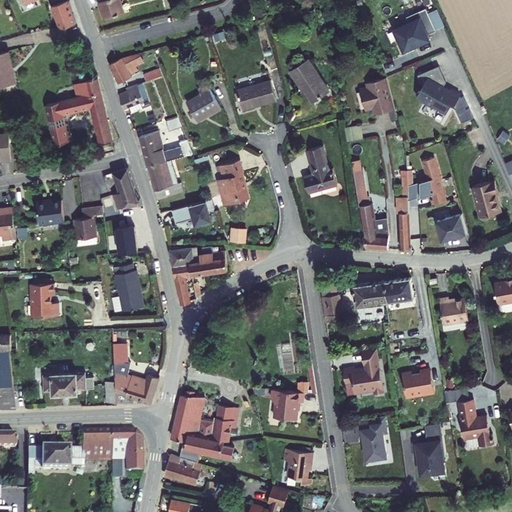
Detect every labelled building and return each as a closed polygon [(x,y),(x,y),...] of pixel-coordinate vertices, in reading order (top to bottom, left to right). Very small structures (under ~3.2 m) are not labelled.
[(68,0),(64,0),(53,4),(56,14),(58,14),(61,24),(76,21),(68,0)] [(99,0),(106,19),(125,13),(121,1),(123,0),(99,0)] [(424,33),(433,29),(424,6),(404,15),(406,21),(391,27),(396,38),(394,39),(399,52),(413,46),(411,43),(416,40),(417,42),(426,38),(424,33)] [(8,48),(3,49),(9,72),(14,71),(8,48)] [(3,49),(0,49),(0,83),(16,80),(14,71),(9,72),(3,49)] [(118,80),(121,82),(129,78),(127,75),(130,74),(125,64),(134,60),(132,52),(124,54),(120,56),(108,61),(109,64),(118,80)] [(302,84),(311,98),(326,88),(306,57),(288,69),(299,85),(302,84)] [(444,80),(437,63),(416,73),(420,84),(414,94),(421,98),(420,99),(431,106),(432,104),(444,111),(450,101),(452,102),(458,93),(441,85),(444,80)] [(147,79),(163,73),(160,66),(145,72),(147,79)] [(394,107),(385,75),(366,80),(368,85),(360,88),(365,107),(373,105),(374,109),(382,107),(383,110),(389,108),(394,107)] [(78,95),(46,102),(51,124),(56,141),(70,137),(64,111),(91,105),(92,111),(104,107),(97,77),(74,82),(78,95)] [(235,87),(242,106),(275,96),(269,77),(235,87)] [(143,80),(139,81),(145,97),(148,96),(143,80)] [(118,92),(124,106),(130,104),(132,108),(142,105),(141,102),(140,99),(145,97),(139,81),(125,86),(125,89),(118,92)] [(185,99),(196,119),(220,106),(209,87),(185,99)] [(142,105),(143,109),(149,107),(146,100),(141,102),(142,105)] [(104,107),(92,111),(94,119),(106,116),(104,107)] [(163,121),(167,131),(181,126),(177,115),(163,121)] [(106,116),(94,119),(100,140),(112,139),(106,116)] [(344,126),(347,140),(361,138),(359,124),(344,126)] [(139,134),(148,163),(170,157),(191,151),(185,138),(177,141),(179,145),(162,150),(161,145),(164,145),(158,128),(139,134)] [(8,129),(0,130),(0,152),(10,152),(8,129)] [(305,173),(309,189),(337,180),(333,165),(329,166),(321,142),(308,146),(316,170),(305,173)] [(433,152),(422,156),(427,174),(415,178),(416,195),(432,191),(435,201),(447,197),(433,152)] [(148,163),(159,196),(175,191),(184,188),(182,180),(178,181),(170,157),(148,163)] [(216,178),(225,203),(246,196),(239,172),(241,171),(237,157),(217,163),(221,177),(216,178)] [(128,166),(113,172),(120,192),(113,194),(117,209),(136,204),(138,201),(137,199),(133,184),(128,166)] [(362,168),(352,170),(357,195),(368,193),(364,175),(363,175),(362,168)] [(469,184),(478,214),(499,208),(493,189),(496,188),(493,177),(469,184)] [(415,178),(408,180),(409,197),(416,195),(415,178)] [(401,210),(403,248),(411,249),(408,191),(408,180),(403,180),(403,191),(398,192),(398,210),(401,210)] [(357,195),(359,203),(361,202),(370,201),(368,193),(357,195)] [(177,206),(170,208),(174,221),(192,216),(194,222),(209,218),(204,199),(177,206)] [(46,201),(35,202),(38,227),(63,223),(60,202),(52,203),(46,204),(46,201)] [(361,202),(368,246),(389,247),(390,234),(388,216),(375,218),(372,201),(361,202)] [(101,204),(83,206),(84,216),(91,215),(91,213),(102,212),(101,204)] [(81,216),(70,217),(72,237),(93,235),(91,215),(84,216),(83,206),(80,206),(81,216)] [(0,234),(1,234),(1,239),(15,237),(11,207),(0,208),(0,234)] [(462,211),(437,218),(443,238),(460,233),(461,235),(469,233),(462,211)] [(222,226),(227,237),(234,234),(229,223),(222,226)] [(167,245),(173,263),(190,260),(197,259),(197,254),(196,245),(175,246),(174,244),(167,245)] [(202,258),(197,259),(190,260),(192,271),(222,267),(227,265),(224,246),(213,246),(213,244),(203,244),(203,247),(201,247),(201,253),(202,258)] [(187,301),(190,299),(189,293),(184,273),(192,271),(190,260),(173,263),(182,302),(187,301)] [(121,270),(115,271),(122,308),(143,304),(136,267),(133,268),(132,261),(120,263),(121,270)] [(511,272),(511,273),(511,276),(511,277),(507,277),(505,276),(493,278),(496,299),(509,297),(509,299),(511,298),(511,272)] [(411,274),(383,278),(386,298),(394,297),(414,294),(411,274)] [(36,312),(62,311),(62,298),(55,298),(55,290),(58,290),(58,278),(35,279),(36,312)] [(383,278),(353,283),(357,304),(386,298),(383,278)] [(337,282),(320,285),(325,320),(342,317),(341,310),(343,310),(340,292),(339,292),(337,282)] [(447,292),(438,293),(442,320),(467,316),(464,293),(448,296),(447,292)] [(0,330),(0,385),(2,407),(17,406),(11,347),(13,347),(12,331),(0,330)] [(362,347),(366,371),(355,373),(354,368),(344,370),(348,395),(386,389),(379,344),(362,347)] [(435,389),(430,365),(401,371),(406,392),(420,389),(421,392),(435,389)] [(43,370),(44,387),(52,387),(52,391),(80,390),(80,387),(96,387),(95,381),(88,381),(88,369),(43,370)] [(131,375),(117,371),(117,380),(118,390),(126,393),(126,394),(151,402),(159,376),(148,373),(146,379),(131,374),(131,375)] [(117,380),(107,380),(108,403),(119,402),(118,390),(117,380)] [(465,385),(444,388),(445,394),(446,402),(455,401),(468,398),(465,385)] [(303,391),(270,387),(269,393),(269,397),(275,402),(273,416),(296,418),(298,400),(302,401),(303,394),(303,391)] [(187,393),(184,392),(173,437),(187,439),(190,430),(194,431),(196,426),(203,428),(214,430),(213,436),(227,439),(231,418),(233,404),(218,401),(216,419),(201,416),(206,395),(195,394),(196,389),(188,388),(187,393)] [(478,445),(492,443),(491,432),(488,433),(485,414),(472,416),(472,414),(473,412),(471,398),(468,398),(455,401),(461,436),(464,437),(477,435),(478,445)] [(386,453),(383,431),(387,431),(384,414),(356,418),(358,433),(363,432),(367,456),(386,453)] [(422,420),(424,439),(414,440),(416,451),(419,451),(421,469),(443,466),(442,456),(445,456),(440,418),(422,420)] [(194,431),(213,436),(214,430),(203,428),(196,426),(194,431)] [(82,429),(83,447),(85,447),(85,457),(113,457),(112,428),(82,429)] [(136,429),(112,428),(113,457),(114,481),(116,481),(116,475),(129,476),(129,469),(143,470),(143,452),(143,437),(136,429)] [(0,443),(17,443),(17,430),(0,430),(0,443)] [(200,451),(231,457),(234,447),(234,445),(224,443),(223,439),(227,440),(227,439),(213,436),(194,431),(190,430),(187,439),(185,447),(200,451)] [(43,446),(28,445),(28,449),(28,463),(42,463),(42,466),(71,467),(71,464),(85,465),(85,457),(85,447),(83,447),(70,447),(70,444),(43,444),(43,446)] [(180,456),(198,461),(200,451),(185,447),(182,447),(180,456)] [(311,464),(312,451),(284,448),(282,460),(288,461),(287,473),(295,473),(294,476),(301,477),(301,483),(310,484),(311,477),(306,477),(308,464),(311,464)] [(180,456),(170,452),(165,472),(198,481),(202,463),(198,461),(180,456)] [(42,463),(28,463),(28,473),(42,473),(42,466),(42,463)] [(273,486),(266,484),(261,502),(265,503),(275,506),(278,506),(282,489),(273,486)] [(198,511),(200,502),(170,497),(167,511),(198,511)] [(273,511),(275,506),(265,503),(263,511),(268,511),(273,511)]
